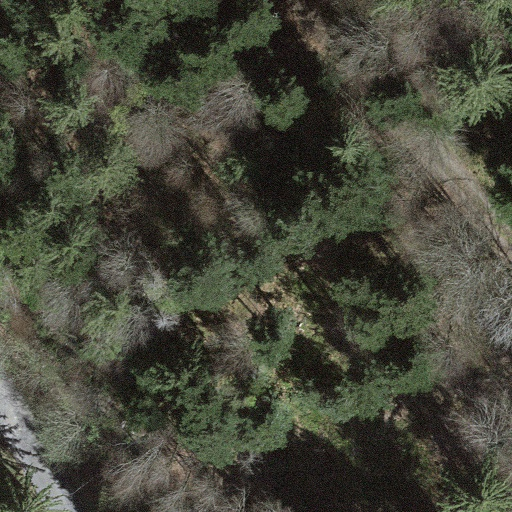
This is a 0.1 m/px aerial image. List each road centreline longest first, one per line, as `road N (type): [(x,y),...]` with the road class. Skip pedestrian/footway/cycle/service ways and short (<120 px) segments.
road 1 (track): [(287,0),(511,241)]
road 2 (unclassified): [(0,403),(56,511)]
